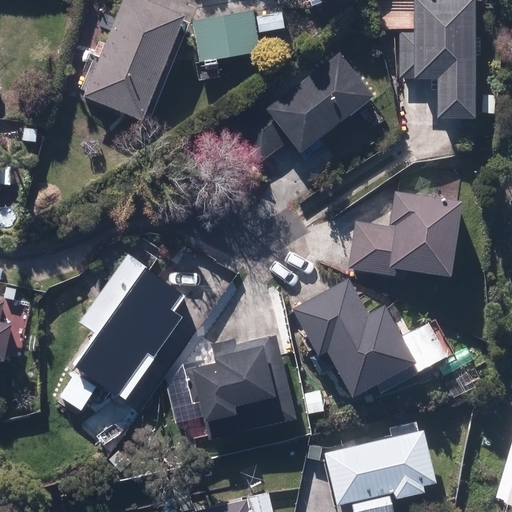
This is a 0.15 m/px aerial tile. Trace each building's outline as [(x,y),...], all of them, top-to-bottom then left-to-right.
[(123,0),(84,95),(142,119),(185,16),(146,0),(123,0)] [(483,108),(480,0),(419,0),(420,28),(404,28),(405,71),(445,70),(446,109),(483,108)] [(253,10),(192,22),(200,63),(260,53),(257,35),(286,31),(281,6),(253,10)] [(298,130),(309,143),(380,87),(344,41),(272,98),(273,99),(243,123),(267,154),(298,130)] [(22,142),(36,144),(37,133),(23,131),(22,142)] [(359,217),(353,263),(400,269),(402,257),(460,264),(468,192),(402,184),(397,221),(359,217)] [(76,365),(117,395),(147,353),(153,357),(182,317),(170,309),(182,293),(129,255),(79,323),(96,336),(76,365)] [(353,272),(298,303),(324,347),(334,341),(360,387),(422,352),(391,297),(373,307),(353,272)] [(16,290),(5,288),(2,299),(13,301),(16,290)] [(0,363),(8,328),(0,325),(0,311),(2,305),(0,304),(0,363)] [(208,411),(214,432),(302,410),(281,330),(240,340),(239,335),(217,340),(221,355),(199,360),(200,363),(189,365),(197,397),(207,394),(212,410),(208,411)] [(350,503),(352,511),(393,511),(390,495),(393,494),(394,499),(424,492),(422,485),(435,482),(423,430),(418,432),(416,424),(408,426),(410,435),(325,455),(337,506),(350,503)] [(309,459),(320,461),(322,449),(311,447),(309,459)] [(251,499),(253,511),(272,511),(270,494),(251,499)] [(249,511),(247,500),(196,511),(249,511)]
